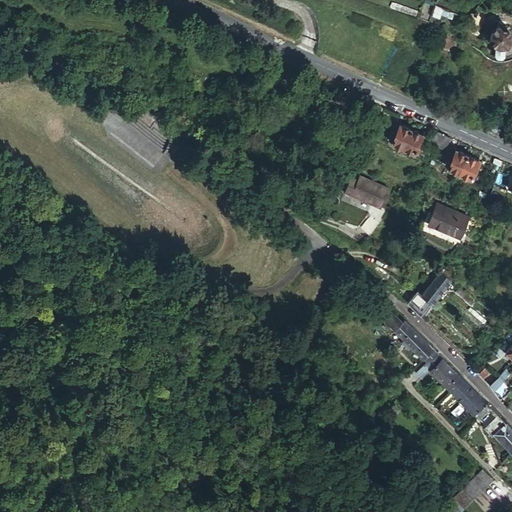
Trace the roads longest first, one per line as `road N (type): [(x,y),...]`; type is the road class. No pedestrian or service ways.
road 1 (tertiary): [(511,153),(176,0)]
road 2 (residential): [(511,415),(356,271)]
